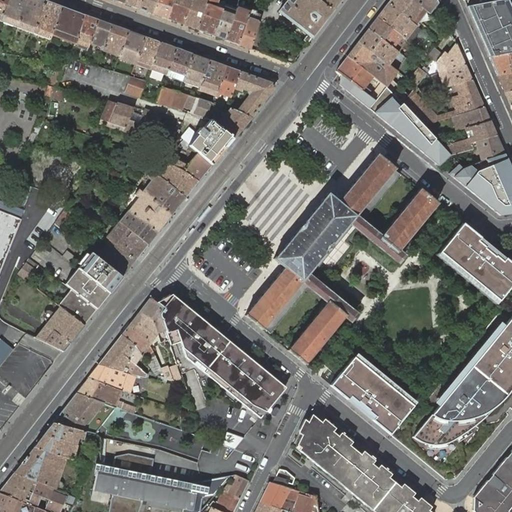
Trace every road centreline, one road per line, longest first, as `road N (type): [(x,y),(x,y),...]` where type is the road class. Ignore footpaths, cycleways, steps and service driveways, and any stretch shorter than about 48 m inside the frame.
road 1 (tertiary): [(0,474),(171,264)]
road 2 (residential): [(511,227),(492,225),(311,83)]
road 3 (residential): [(311,83),(85,0)]
road 4 (tertiary): [(171,264),(311,83)]
road 5 (residential): [(454,497),(311,385)]
road 6 (residential): [(511,140),(450,0)]
road 7 (residential): [(311,385),(245,511)]
